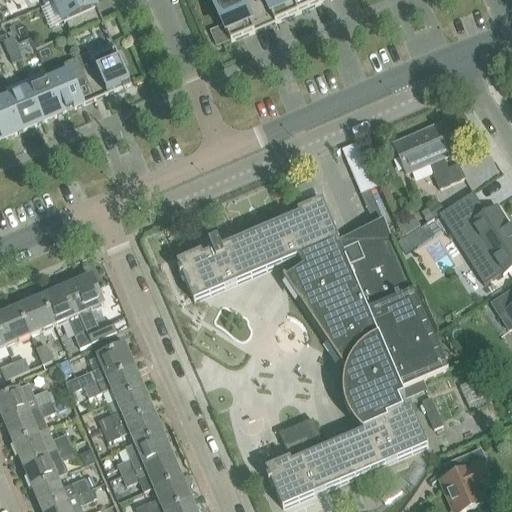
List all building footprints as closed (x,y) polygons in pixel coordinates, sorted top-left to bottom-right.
[(72,35),(103,22),(93,0),(63,0),(56,3),(56,4),(65,25),(67,24),(72,35)] [(212,0),(232,44),(255,34),(254,30),(264,26),(252,0),(212,0)] [(252,0),(264,26),(274,21),(276,25),(299,15),(291,0),(252,0)] [(291,0),(299,15),(321,6),(320,2),(324,0),(291,0)] [(9,55),(18,51),(14,40),(4,44),(9,55)] [(96,102),(108,97),(131,87),(122,66),(125,64),(121,54),(117,55),(113,45),(78,60),(85,79),(86,78),(96,102)] [(18,51),(9,55),(13,66),(23,62),(18,51)] [(86,78),(85,79),(78,60),(46,74),(50,83),(64,116),(96,102),(86,78)] [(50,83),(30,91),(44,125),(64,116),(50,83)] [(30,91),(10,100),(24,133),(44,125),(30,91)] [(10,100),(0,104),(0,130),(5,142),(24,133),(10,100)] [(465,180),(459,166),(447,171),(442,160),(454,155),(442,127),(395,147),(407,175),(430,165),(435,176),(434,176),(440,190),(465,180)] [(358,135),(347,140),(365,184),(375,179),(358,135)] [(370,190),(361,194),(372,221),(382,217),(370,190)] [(473,195),(442,215),(472,260),(488,285),(503,275),(503,276),(511,270),(511,232),(496,209),(486,215),(482,208),(473,195)] [(424,383),(450,372),(416,293),(415,294),(392,241),(346,261),(339,243),(340,243),(323,203),(298,213),(300,217),(222,251),(219,242),(210,246),(214,254),(204,258),(202,254),(178,265),(181,272),(179,273),(183,283),(185,282),(195,305),(196,304),(298,260),(304,270),(286,282),(347,373),(346,378),(345,382),(344,387),(344,392),(344,397),(345,402),(346,407),(348,411),(349,416),(352,420),(354,424),(357,428),(360,431),(364,435),(326,451),(314,422),(280,437),(291,461),(267,472),(270,479),(268,480),(272,489),(274,488),(284,511),(285,511),(429,449),(430,449),(413,409),(404,413),(400,402),(407,399),(403,392),(424,383)] [(439,204),(428,210),(434,219),(445,213),(439,204)] [(69,289),(81,317),(105,307),(93,279),(69,289)] [(88,335),(81,317),(69,289),(44,300),(56,328),(70,322),(82,351),(93,346),(88,335)] [(511,330),(511,293),(493,306),(510,332),(511,330)] [(20,310),(32,338),(56,328),(44,300),(20,310)] [(0,318),(0,331),(8,348),(32,338),(20,310),(0,318)] [(113,324),(88,335),(93,346),(118,336),(113,324)] [(38,351),(45,367),(55,363),(47,347),(38,351)] [(94,373),(64,386),(69,398),(71,397),(79,394),(86,391),(136,369),(126,347),(98,359),(103,370),(94,374),(94,373)] [(13,367),(18,379),(30,374),(25,362),(13,367)] [(18,379),(13,367),(1,372),(6,384),(18,379)] [(117,403),(146,391),(136,369),(86,391),(90,401),(103,395),(112,391),(117,403)] [(462,388),(461,389),(470,410),(471,410),(494,400),(485,378),(462,388)] [(424,383),(403,392),(407,399),(427,390),(424,383)] [(0,410),(6,425),(30,415),(53,405),(48,394),(35,400),(30,388),(0,400),(0,410)] [(146,391),(117,403),(122,414),(100,424),(105,435),(127,425),(155,413),(146,391)] [(79,394),(71,397),(74,406),(83,403),(79,394)] [(432,401),(423,404),(435,432),(444,429),(432,401)] [(15,447),(49,433),(44,421),(57,415),(53,405),(30,415),(6,425),(15,447)] [(155,413),(127,425),(105,435),(110,445),(132,436),(136,446),(136,447),(165,435),(155,413)] [(49,433),(15,447),(25,469),(71,449),(67,438),(54,444),(49,433)] [(124,479),(174,457),(165,435),(136,447),(136,446),(127,450),(132,462),(119,467),(124,479)] [(34,492),(58,481),(68,477),(63,465),(76,459),(71,449),(25,469),(34,492)] [(91,452),(81,457),(86,467),(96,463),(91,452)] [(451,479),(444,482),(456,511),(470,511),(485,505),(485,503),(488,502),(490,500),(492,497),(493,494),(492,491),(491,488),(493,487),(483,466),(487,464),(482,452),(446,468),(451,479)] [(141,483),(146,495),(155,491),(183,479),(174,457),(124,479),(128,488),(141,483)] [(94,479),(86,482),(90,490),(97,487),(94,479)] [(160,502),(137,511),(167,511),(193,501),(189,492),(192,490),(193,487),(191,481),(187,480),(184,481),(183,479),(155,491),(160,502)] [(42,511),(47,511),(90,493),(85,482),(63,492),(58,481),(34,492),(42,511)] [(82,511),(81,509),(94,504),(90,494),(90,493),(47,511),(82,511)] [(197,511),(193,501),(167,511),(197,511)]
